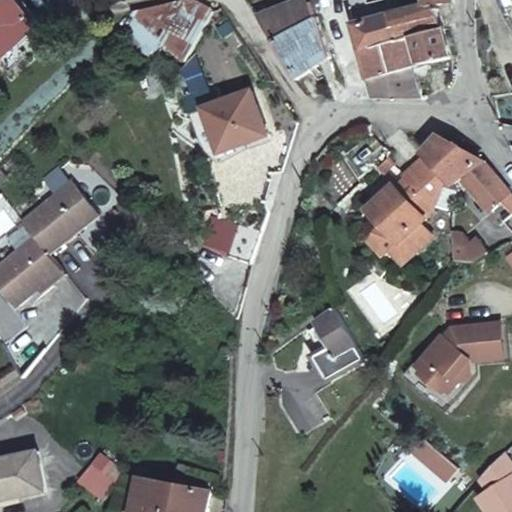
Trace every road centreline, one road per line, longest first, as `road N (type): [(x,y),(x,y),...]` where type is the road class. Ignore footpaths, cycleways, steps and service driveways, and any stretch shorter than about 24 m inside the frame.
road 1 (residential): [(240,511),(259,320),(317,107),(340,99),(391,114),(481,110)]
road 2 (unknown): [(317,107),(245,0)]
